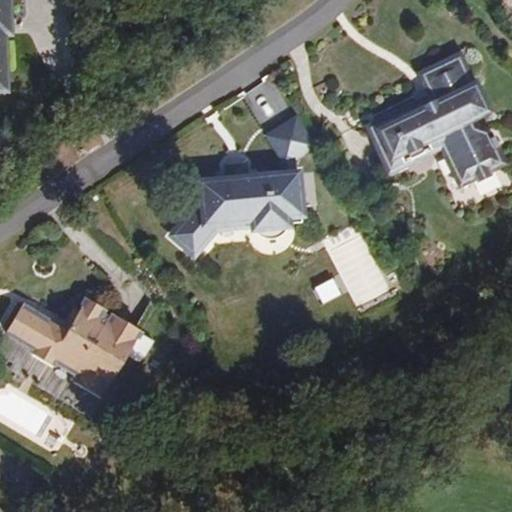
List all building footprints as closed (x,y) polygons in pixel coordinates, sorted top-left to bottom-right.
[(0,0),(0,84),(10,84),(6,35),(13,33),(12,0),(0,0)] [(480,127),(457,75),(421,90),(431,111),(378,138),(382,148),(376,153),(390,181),(409,172),(408,167),(423,161),(428,165),(441,160),(454,185),(475,193),(491,186),(490,180),(495,175),(496,158),(473,143),(467,132),(480,127)] [(10,84),(0,84),(0,106),(10,106),(10,84)] [(301,116),(265,137),(282,167),(318,147),(301,116)] [(303,212),(302,191),(246,195),(245,187),(233,187),(232,198),(206,201),(208,213),(178,252),(197,269),(212,252),(212,243),(241,242),(241,237),(253,238),(260,245),(277,247),(298,231),(298,212),(303,212)] [(0,325),(7,329),(22,302),(14,298),(0,323),(0,325)] [(102,416),(145,352),(114,333),(107,334),(104,328),(90,318),(80,331),(76,331),(69,350),(41,333),(38,337),(22,329),(9,351),(21,360),(25,355),(39,364),(35,375),(54,386),(57,381),(80,395),(77,400),(102,416)]
